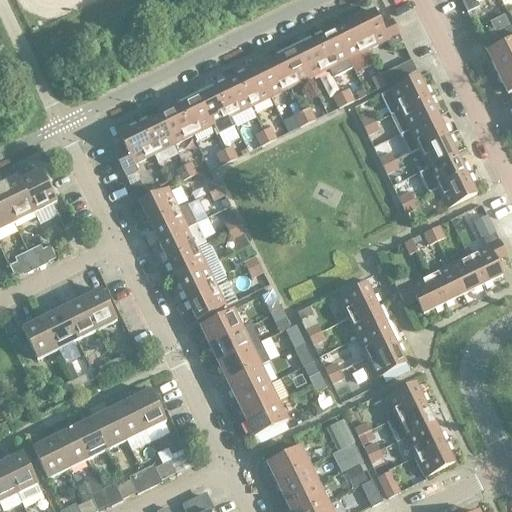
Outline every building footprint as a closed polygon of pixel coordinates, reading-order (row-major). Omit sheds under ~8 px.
[(481,0),(459,0),(466,13),(478,7),(476,3),(481,0)] [(372,12),(352,22),(366,51),(386,42),(389,49),(401,43),(390,21),(379,26),(372,12)] [(366,51),(352,22),(333,32),(347,61),(366,51)] [(496,75),(511,66),(511,26),(494,36),(500,46),(485,53),(496,75)] [(351,69),(347,61),(333,32),(313,41),(328,70),(332,79),(351,69)] [(303,41),(292,46),(308,80),(328,70),(313,41),(305,45),(303,41)] [(308,80),(292,46),(281,52),(283,56),(275,60),(289,89),(308,80)] [(289,89),(275,60),(255,70),(270,99),(289,89)] [(409,60),(399,65),(404,76),(414,71),(409,60)] [(511,66),(496,75),(506,96),(511,92),(511,66)] [(270,99),(255,70),(236,79),(250,108),(270,99)] [(371,79),(376,91),(384,87),(378,75),(371,79)] [(427,98),(417,78),(379,96),(389,116),(427,98)] [(250,108),(236,79),(216,89),(230,118),(250,108)] [(194,94),(211,128),(215,137),(235,127),(230,118),(216,89),(208,93),(206,89),(194,94)] [(347,91),(339,94),(345,106),(353,103),(347,91)] [(211,128),(194,94),(183,100),(185,104),(177,108),(191,137),(211,128)] [(345,106),(339,94),(332,98),(338,110),(345,106)] [(437,117),(427,98),(389,116),(399,136),(437,117)] [(191,137),(177,108),(158,118),(172,147),(191,137)] [(308,110),(301,113),(306,125),(314,122),(308,110)] [(306,125),(301,113),(293,117),(299,129),(306,125)] [(370,117),(358,122),(362,130),(374,124),(370,117)] [(446,137),(437,117),(399,136),(408,155),(417,151),(446,137)] [(172,147),(158,118),(138,127),(153,156),(172,147)] [(378,132),(374,124),(362,130),(366,137),(378,132)] [(153,156),(138,127),(118,137),(125,151),(114,156),(125,179),(137,173),(133,166),(153,156)] [(269,129),(261,133),(267,144),(275,141),(269,129)] [(261,133),(254,136),(260,148),(267,144),(261,133)] [(456,156),(446,137),(417,151),(427,170),(456,156)] [(230,148),(222,152),(228,164),(236,160),(230,148)] [(228,164),(222,152),(215,155),(221,167),(228,164)] [(389,155),(377,161),(381,169),(393,163),(389,155)] [(465,176),(456,156),(427,170),(418,175),(428,194),(436,190),(465,176)] [(397,170),(393,163),(381,169),(385,176),(397,170)] [(190,164),(182,168),(188,179),(195,176),(190,164)] [(188,179),(182,168),(175,171),(180,183),(188,179)] [(40,171),(18,181),(17,182),(33,215),(51,206),(63,231),(73,226),(59,196),(53,199),(40,171)] [(475,196),(465,176),(436,190),(446,210),(475,196)] [(16,178),(0,186),(0,199),(13,225),(33,215),(17,182),(18,181),(16,178)] [(139,181),(129,186),(135,199),(145,194),(139,181)] [(216,181),(213,183),(205,187),(208,195),(220,189),(216,181)] [(224,196),(220,189),(208,195),(212,202),(224,196)] [(138,204),(148,224),(177,210),(167,190),(138,204)] [(408,194),(397,200),(400,208),(412,202),(408,194)] [(0,230),(13,225),(0,199),(0,230)] [(416,209),(412,202),(400,208),(404,215),(416,209)] [(186,206),(177,210),(148,224),(157,243),(195,225),(186,206)] [(239,228),(235,220),(224,226),(227,234),(239,228)] [(205,245),(195,225),(157,243),(167,263),(196,249),(205,245)] [(443,239),(437,227),(430,231),(435,243),(443,239)] [(243,235),(239,228),(227,234),(231,241),(243,235)] [(435,243),(430,231),(422,235),(428,247),(435,243)] [(505,257),(494,235),(482,241),(486,248),(467,258),(481,287),(501,277),(494,263),(505,257)] [(416,253),(410,241),(403,244),(408,256),(416,253)] [(41,251),(47,263),(55,259),(49,247),(41,251)] [(206,268),(196,249),(167,263),(176,282),(206,268)] [(481,287),(467,258),(447,267),(462,296),(481,287)] [(258,267),(254,259),(243,265),(246,272),(258,267)] [(8,267),(14,280),(21,276),(15,263),(8,267)] [(262,274),(258,267),(246,272),(250,280),(262,274)] [(462,296),(447,267),(428,277),(442,306),(462,296)] [(215,288),(206,268),(176,282),(186,302),(215,288)] [(442,306),(428,277),(410,286),(405,277),(392,284),(404,307),(415,302),(422,316),(442,306)] [(337,300),(347,321),(376,306),(366,286),(337,300)] [(225,308),(215,288),(186,302),(196,322),(225,308)] [(100,291),(80,301),(95,333),(116,323),(100,291)] [(95,333),(80,301),(60,310),(76,342),(95,333)] [(280,311),(277,303),(265,309),(269,317),(280,311)] [(380,314),(376,306),(347,321),(356,340),(389,324),(384,312),(380,314)] [(76,342),(60,310),(41,320),(56,352),(76,342)] [(198,328),(208,347),(241,330),(232,311),(198,328)] [(284,319),(280,311),(269,317),(273,324),(284,319)] [(56,352),(41,320),(20,330),(36,362),(56,352)] [(395,335),(389,324),(356,340),(366,359),(395,345),(391,337),(395,335)] [(250,326),(241,330),(208,347),(217,365),(259,344),(250,326)] [(317,326),(305,332),(308,339),(320,333),(317,326)] [(324,341),(320,333),(308,339),(312,347),(324,341)] [(304,345),(300,337),(289,343),(292,351),(304,345)] [(268,363),(259,344),(217,365),(226,383),(259,367),(268,363)] [(308,353),(304,345),(292,351),(296,358),(308,353)] [(405,366),(395,345),(366,359),(375,380),(405,366)] [(123,356),(110,363),(114,370),(126,364),(123,356)] [(72,363),(65,367),(72,381),(79,378),(72,363)] [(114,370),(110,363),(97,369),(101,376),(114,370)] [(336,365),(324,371),(327,378),(339,372),(336,365)] [(268,385),(259,367),(226,383),(235,402),(268,385)] [(343,380),(339,372),(327,378),(331,386),(343,380)] [(322,381),(318,374),(307,379),(310,387),(322,381)] [(72,381),(71,382),(75,389),(88,383),(84,375),(79,378),(72,381)] [(325,389),(322,381),(310,387),(314,395),(325,389)] [(75,389),(71,382),(59,388),(62,395),(75,389)] [(277,404),(268,385),(235,402),(244,420),(277,404)] [(385,399),(395,420),(424,406),(414,385),(385,399)] [(149,391),(129,401),(145,433),(165,423),(149,391)] [(145,433),(129,401),(110,411),(125,443),(145,433)] [(286,423),(277,404),(244,420),(253,439),(286,423)] [(434,425),(424,406),(395,420),(386,424),(396,444),(405,439),(434,425)] [(125,443),(110,411),(90,420),(106,452),(125,443)] [(106,452),(90,420),(71,430),(86,462),(106,452)] [(341,421),(326,428),(338,452),(342,450),(353,445),(349,436),(341,421)] [(365,425),(353,431),(357,439),(368,433),(365,425)] [(443,444),(434,425),(405,439),(414,459),(443,444)] [(86,462),(71,430),(51,439),(67,471),(86,462)] [(67,471),(51,439),(31,449),(47,481),(67,471)] [(453,465),(443,444),(414,459),(424,479),(453,465)] [(374,445),(362,451),(366,458),(378,452),(374,445)] [(308,467),(299,448),(265,464),(275,483),(308,467)] [(382,460),(378,452),(366,458),(370,466),(382,460)] [(21,454),(1,464),(21,505),(41,495),(21,454)] [(362,463),(358,456),(347,461),(351,469),(362,463)] [(168,462),(161,466),(167,479),(174,475),(168,462)] [(366,471),(362,463),(351,469),(354,476),(366,471)] [(6,511),(21,505),(1,464),(0,464),(0,511),(6,511)] [(167,479),(161,466),(153,470),(160,482),(167,479)] [(317,485),(308,467),(275,483),(284,502),(317,485)] [(388,473),(376,479),(387,500),(399,494),(388,473)] [(129,482),(122,485),(128,498),(136,494),(129,482)] [(382,503),(371,482),(360,487),(370,509),(382,503)] [(128,498),(122,485),(115,489),(121,501),(128,498)] [(308,511),(326,503),(317,485),(284,502),(288,511),(308,511)] [(207,498),(207,499),(196,504),(200,511),(211,506),(207,498)] [(96,511),(91,501),(83,504),(87,511),(96,511)] [(330,511),(326,503),(308,511),(330,511)]
